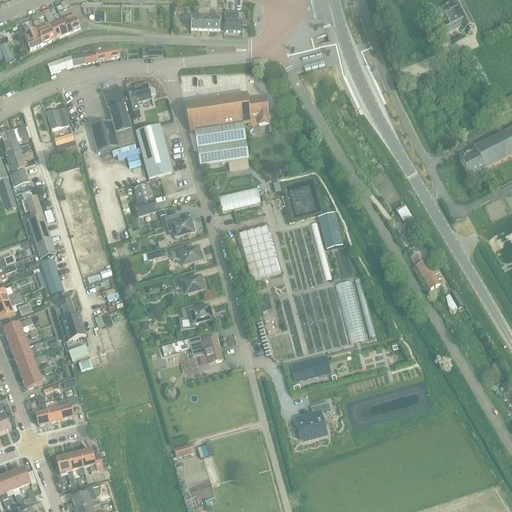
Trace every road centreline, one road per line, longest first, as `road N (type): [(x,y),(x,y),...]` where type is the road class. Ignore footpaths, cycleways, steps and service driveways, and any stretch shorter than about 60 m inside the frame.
road 1 (unclassified): [(511,448),(287,67),(265,45)]
road 2 (residential): [(287,511),(164,64)]
road 3 (residential): [(0,80),(89,40),(265,45)]
road 4 (tertiary): [(425,198),(366,96),(334,3)]
road 5 (unclassified): [(360,0),(392,95),(441,189)]
road 6 (tertiary): [(0,115),(70,78),(164,64)]
road 7 (tertiary): [(511,343),(425,198)]
